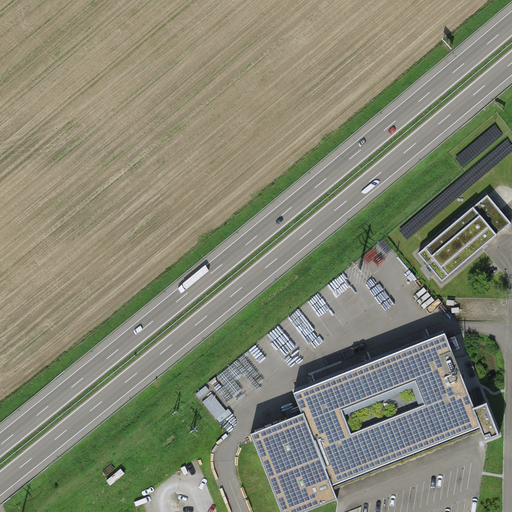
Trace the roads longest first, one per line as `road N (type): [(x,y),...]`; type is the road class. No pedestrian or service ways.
road 1 (motorway): [(511,23),(0,445)]
road 2 (motorway): [(0,484),(511,63)]
